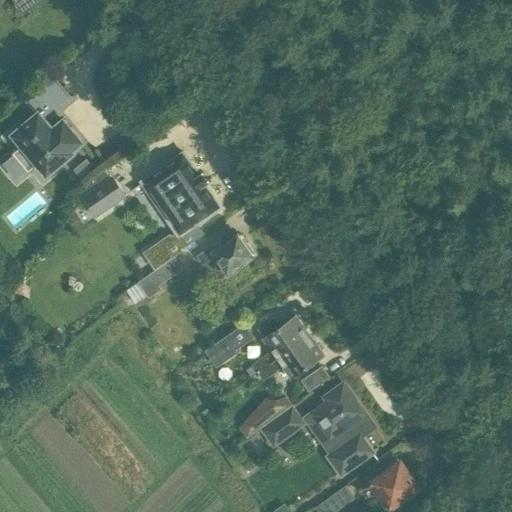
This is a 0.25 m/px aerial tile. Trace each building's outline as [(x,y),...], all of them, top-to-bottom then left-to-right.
[(115,1),(97,16),(104,25),(122,10),(115,1)] [(40,113),(15,134),(25,145),(20,150),(35,167),(40,163),(49,174),(74,153),(73,151),(84,142),(65,120),(54,130),(47,120),(72,99),(54,77),(33,95),(47,111),(42,115),(40,113)] [(146,249),(158,267),(174,256),(184,249),(182,247),(203,233),(197,224),(221,207),(192,164),(191,165),(184,154),(144,181),(177,230),(173,233),(171,232),(146,249)] [(83,180),(95,169),(87,159),(74,170),(83,180)] [(96,217),(127,196),(113,175),(82,196),(96,217)] [(241,233),(195,266),(214,294),(261,261),(241,233)] [(174,256),(158,267),(139,282),(150,297),(161,289),(159,286),(183,269),(174,256)] [(281,327),(275,319),(260,330),(274,350),(254,364),(258,371),(271,362),(279,356),(308,336),(295,317),(281,327)] [(253,337),(252,335),(244,324),(206,350),(217,365),(236,352),(234,350),(253,337)] [(323,356),(308,336),(279,356),(285,365),(293,377),(323,356)] [(58,345),(49,352),(53,357),(62,350),(58,345)] [(271,362),(258,371),(264,379),(277,370),(271,362)] [(258,371),(254,364),(248,369),(252,375),(258,371)] [(330,376),(322,366),(306,377),(314,387),(330,376)] [(333,403),(309,420),(324,442),(334,435),(343,447),(330,456),(342,474),(373,452),(361,436),(374,427),(362,409),(363,409),(354,396),(353,397),(344,384),(328,396),(333,403)] [(266,400),(259,408),(270,423),(293,406),(287,398),(286,399),(284,400),(283,400),(281,401),(280,402),(278,402),(276,402),(274,402),(273,402),(271,402),(269,401),(268,401),(266,400)] [(274,446),(306,424),(293,406),(270,423),(262,429),(274,446)] [(407,496),(419,488),(401,462),(363,488),(371,499),(379,493),(390,508),(393,506),(396,510),(410,501),(407,496)] [(334,511),(353,498),(345,487),(318,506),(322,511),(334,511)]
